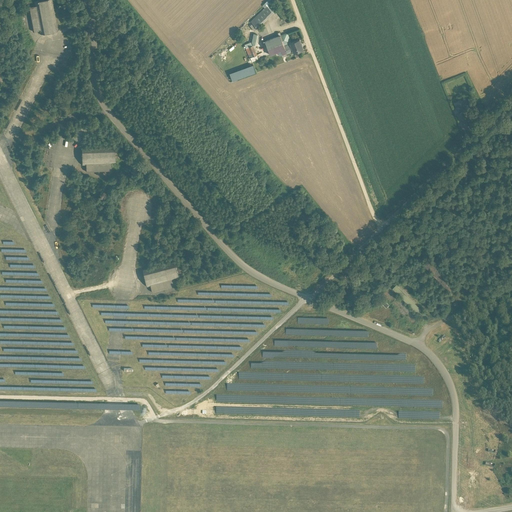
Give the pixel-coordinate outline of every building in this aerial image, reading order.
[(36,0),(33,1),(34,5),(28,6),(33,31),(39,30),(39,34),(58,30),(52,0),(36,0)] [(267,6),(250,21),(257,28),(273,13),(267,6)] [(252,41),(244,44),(250,61),(258,59),(255,49),(253,49),(252,45),(257,43),(259,33),(254,33),(252,41)] [(285,46),(291,44),(290,42),(291,42),(287,33),(281,35),(285,46)] [(281,35),(264,41),(269,54),(281,50),(282,54),(293,50),(291,44),(285,46),(281,35)] [(291,42),(290,42),(291,44),(293,50),(294,53),(303,49),(299,39),(291,42)] [(254,64),(230,72),(233,80),(257,73),(254,64)] [(462,99),(453,103),(457,113),(467,108),(462,99)] [(467,109),(459,113),(466,129),(474,125),(469,113),(467,109)] [(80,124),(72,136),(79,141),(87,129),(80,124)] [(115,145),(82,146),(82,165),(86,165),(86,171),(111,170),(111,164),(116,164),(115,158),(119,158),(119,150),(115,150),(115,145)] [(423,263),(450,290),(455,285),(429,258),(423,263)] [(174,260),(142,268),(147,287),(150,286),(152,292),(176,286),(175,279),(179,278),(178,273),(182,272),(180,264),(176,265),(174,260)] [(397,285),(393,288),(425,320),(428,317),(397,285)]
